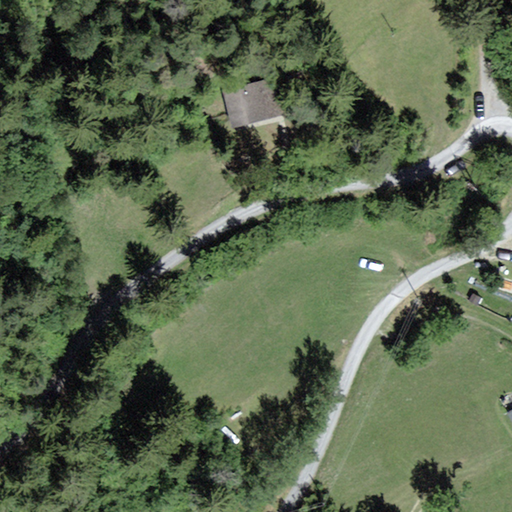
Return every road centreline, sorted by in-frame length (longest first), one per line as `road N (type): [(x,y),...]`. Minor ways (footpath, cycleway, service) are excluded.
road 1 (track): [(0,458),(74,352),(136,286),(195,240),(256,206),(419,180),(480,134),(511,133)]
road 2 (track): [(511,234),(489,255),(412,285),(377,316),(284,511)]
road 3 (track): [(505,129),(500,0)]
